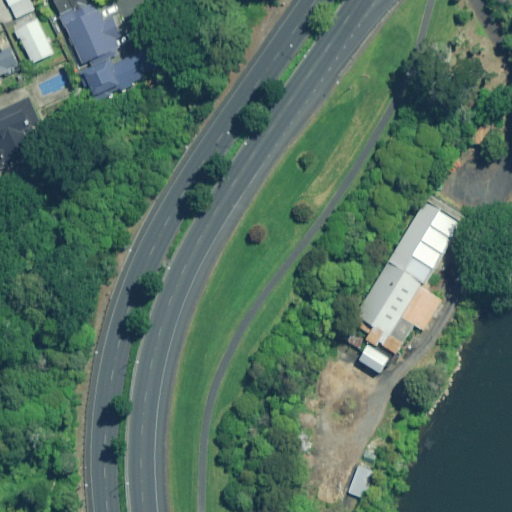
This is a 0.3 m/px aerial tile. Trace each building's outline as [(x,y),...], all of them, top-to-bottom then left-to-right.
[(8,0),(17,18),(35,10),(30,0),(8,0)] [(55,0),(62,15),(94,0),(55,0)] [(66,26),(84,64),(91,61),(93,66),(120,54),(118,49),(121,47),(117,38),(123,36),(114,16),(106,20),(101,9),(98,10),(95,3),(61,19),(65,26),(66,26)] [(33,64),(54,54),(39,20),(15,31),(18,39),(21,38),(33,64)] [(0,86),(1,86),(0,82),(0,76),(5,74),(6,76),(21,69),(10,47),(2,51),(0,46),(0,86)] [(112,58),(80,73),(94,104),(114,96),(112,92),(117,90),(118,91),(122,89),(123,91),(136,86),(135,83),(148,78),(146,73),(154,69),(145,50),(115,64),(112,58)] [(41,122),(30,97),(0,110),(0,171),(8,167),(6,163),(18,157),(19,160),(35,152),(32,144),(40,140),(33,126),(41,122)] [(380,345),(452,235),(420,214),(348,324),(380,345)] [(436,309),(414,295),(391,330),(413,344),(436,309)] [(379,370),(358,356),(351,367),(372,381),(379,370)] [(358,468),(349,494),(365,500),(374,473),(358,468)]
